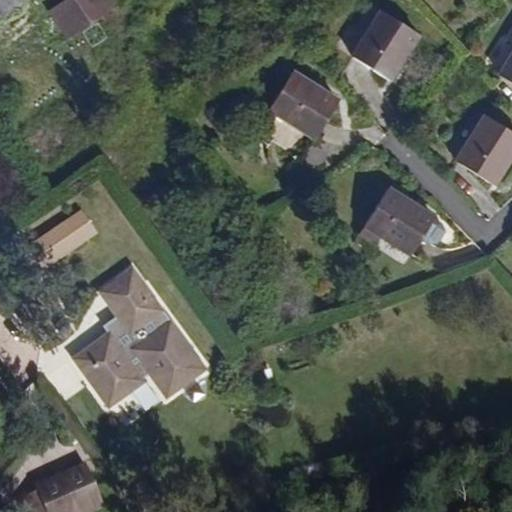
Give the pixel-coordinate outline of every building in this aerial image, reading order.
[(0,0),(0,18),(26,1),(24,0),(0,0)] [(51,13),(54,18),(79,0),(56,0),(51,3),(55,10),(51,13)] [(79,0),(54,18),(65,33),(110,2),(108,0),(79,0)] [(51,13),(55,10),(51,3),(46,6),(51,13)] [(349,53),(388,78),(418,32),(379,7),(349,53)] [(511,46),(495,72),(511,82),(511,46)] [(267,105),(312,134),(336,97),(291,68),(267,105)] [(454,158),(492,183),(511,150),(511,130),(484,112),(454,158)] [(431,215),(432,214),(387,184),(363,223),(380,233),(408,251),(418,236),(427,240),(434,240),(443,227),(440,222),(441,221),(431,215)] [(99,233),(82,210),(47,233),(63,258),(99,233)] [(351,240),(368,251),(380,233),(363,223),(351,240)] [(211,368),(132,265),(101,288),(117,313),(105,325),(108,331),(76,356),(111,405),(153,377),(169,397),(211,368)] [(79,511),(102,502),(83,462),(33,483),(36,488),(17,496),(24,511),(79,511)]
